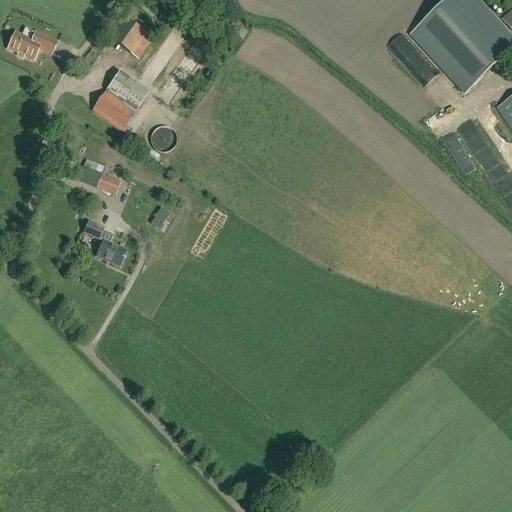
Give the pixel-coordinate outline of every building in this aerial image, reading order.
[(451,0),(412,36),(465,94),(511,51),(511,37),(509,35),(508,36),(475,0),(451,0)] [(216,32),(226,18),(216,10),(205,24),(216,32)] [(511,30),(511,11),(503,20),(511,30)] [(139,60),(153,39),(123,18),(108,39),(139,60)] [(230,24),(239,32),(243,27),(234,20),(230,24)] [(16,34),(8,50),(34,62),(36,56),(38,51),(39,50),(52,55),(57,44),(49,40),(36,34),(33,41),(16,34)] [(101,56),(92,50),(80,66),(89,72),(101,56)] [(490,82),(495,86),(500,81),(496,77),(490,82)] [(122,132),(124,128),(144,101),(115,79),(92,111),(122,132)] [(63,105),(78,117),(87,107),(71,94),(63,105)] [(511,98),(498,109),(511,129),(511,98)] [(443,115),(450,123),(458,116),(451,107),(443,115)] [(439,114),(435,118),(442,125),(446,121),(439,114)] [(168,153),(178,138),(162,128),(152,143),(168,153)] [(469,175),(474,172),(455,138),(449,141),(469,175)] [(96,190),(103,173),(84,165),(77,182),(96,190)] [(115,197),(121,183),(102,176),(97,189),(115,197)] [(161,209),(151,225),(160,231),(170,215),(161,209)] [(89,222),(83,233),(99,240),(104,229),(89,222)] [(120,268),(127,252),(104,242),(97,258),(120,268)]
